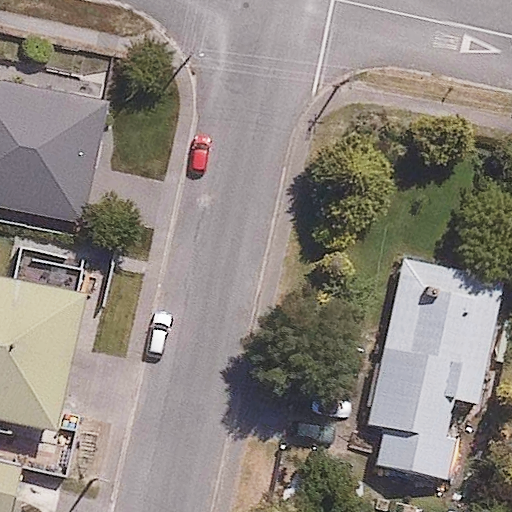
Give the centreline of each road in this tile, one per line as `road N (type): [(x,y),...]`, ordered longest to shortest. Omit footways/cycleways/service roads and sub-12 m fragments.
road 1 (residential): [(270,0),(163,511)]
road 2 (residential): [(511,37),(333,0)]
